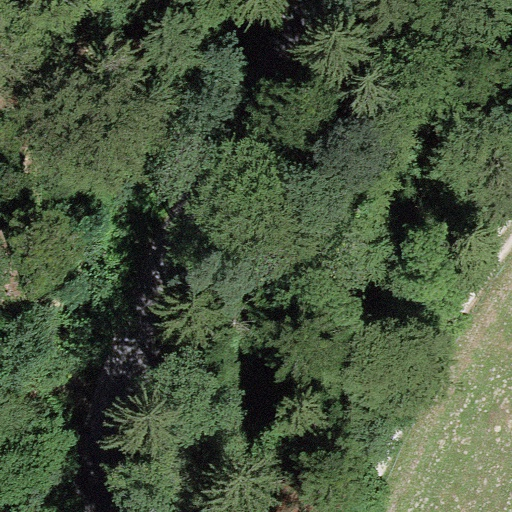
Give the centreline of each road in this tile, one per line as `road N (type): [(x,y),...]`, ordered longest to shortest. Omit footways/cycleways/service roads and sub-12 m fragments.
road 1 (unclassified): [(85,511),(152,313),(320,0)]
road 2 (track): [(511,231),(445,329),(361,511)]
